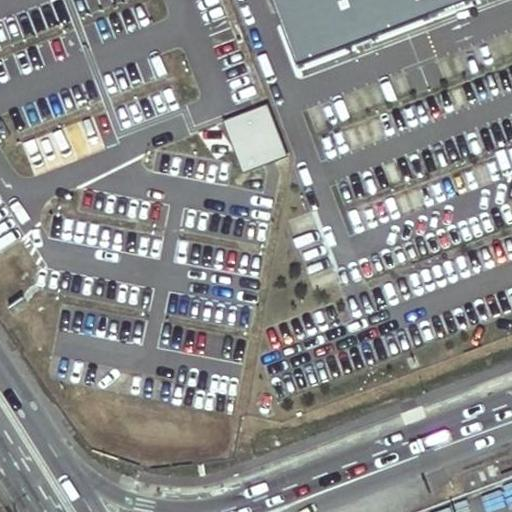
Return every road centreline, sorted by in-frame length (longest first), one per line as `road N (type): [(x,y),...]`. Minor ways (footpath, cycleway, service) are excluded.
road 1 (tertiary): [(511,402),(266,495)]
road 2 (tertiary): [(296,511),(511,430)]
road 3 (tertiary): [(266,495),(177,508),(74,480)]
road 4 (primary): [(74,480),(0,360)]
